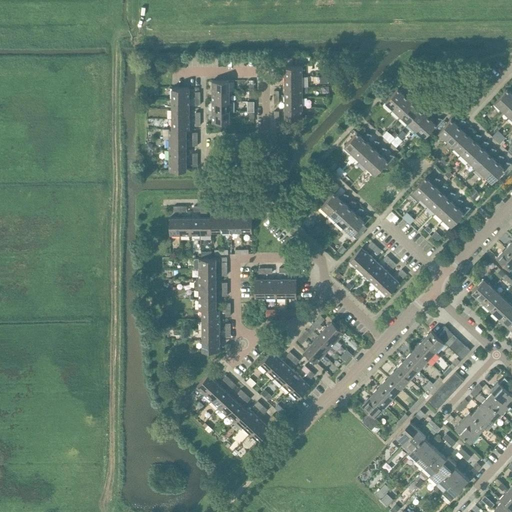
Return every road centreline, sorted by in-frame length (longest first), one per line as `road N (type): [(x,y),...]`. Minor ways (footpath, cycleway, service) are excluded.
road 1 (residential): [(318,257),(234,258),(235,328),(245,346)]
road 2 (residential): [(203,71),(203,152),(265,152)]
road 3 (residential): [(203,71),(264,71),(265,152)]
road 4 (residential): [(296,432),(385,339)]
